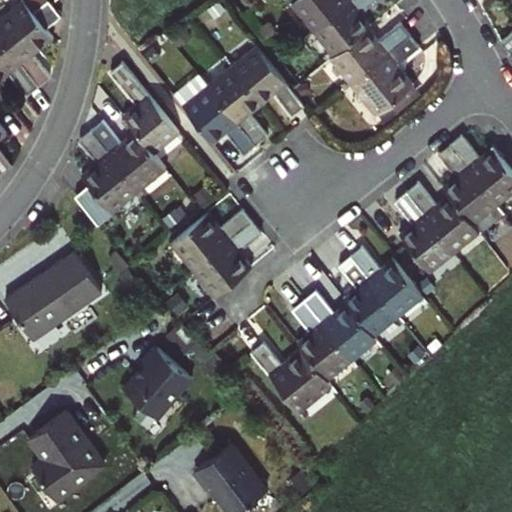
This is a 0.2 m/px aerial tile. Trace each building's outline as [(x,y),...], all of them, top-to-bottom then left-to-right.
[(301,0),(296,4),(317,31),(355,0),(301,0)] [(355,0),(317,31),(337,56),(366,32),(367,31),(358,19),(380,0),(355,0)] [(62,22),(48,6),(34,18),(47,34),(62,22)] [(47,34),(34,18),(25,7),(0,26),(0,40),(40,89),(52,79),(33,53),(51,39),(47,34)] [(354,82),(411,37),(402,25),(376,45),(366,32),(337,56),(335,57),(354,82)] [(508,56),(511,52),(511,34),(499,44),(508,56)] [(411,37),(354,82),(379,114),(410,89),(395,69),(421,48),(411,37)] [(0,40),(0,79),(8,74),(28,99),(40,89),(0,40)] [(232,70),(257,103),(273,90),(294,116),(305,107),(293,91),(280,76),(259,49),(232,70)] [(208,90),(254,147),(266,137),(246,111),(257,103),(232,70),(208,90)] [(128,126),(138,139),(153,158),(179,137),(133,80),(121,90),(141,116),(128,126)] [(242,157),(254,147),(208,90),(183,110),(208,141),(221,131),(242,157)] [(138,139),(123,151),(103,125),(90,135),(136,191),(163,170),(153,158),(138,139)] [(0,135),(3,133),(0,129),(0,177),(10,169),(0,156),(0,135)] [(109,213),(136,191),(90,135),(79,144),(99,170),(84,182),(89,188),(109,213)] [(448,144),(495,202),(511,188),(511,170),(495,150),(481,161),(459,135),(448,144)] [(452,199),(470,222),(495,202),(448,144),(437,153),(458,180),(445,190),(452,199)] [(452,250),(477,230),(470,222),(452,199),(439,210),(418,184),(406,193),(452,250)] [(111,216),(109,213),(89,188),(76,198),(98,226),(111,216)] [(428,270),(452,250),(406,193),(394,203),(415,229),(403,239),(428,270)] [(173,241),(196,270),(254,223),(244,211),(217,232),(204,216),(173,241)] [(218,297),(249,271),(237,256),(264,235),(254,223),(196,270),(218,297)] [(350,259),(396,315),(421,295),(396,264),(382,274),(361,249),(350,259)] [(41,274),(6,298),(34,338),(103,291),(76,251),(52,267),(53,272),(46,277),(41,274)] [(349,307),(371,335),(396,315),(350,259),(338,268),(358,293),(346,303),(349,307)] [(315,291),(302,301),(349,359),(374,338),(371,335),(349,307),(336,317),(315,291)] [(299,346),(305,354),(324,378),(349,359),(302,301),(291,310),(311,336),(299,346)] [(125,386),(159,415),(193,375),(157,344),(143,360),(145,362),(125,386)] [(298,411),(330,385),(324,378),(305,354),(284,371),(264,345),(252,355),(298,411)] [(68,408),(30,435),(45,456),(34,464),(57,496),(106,461),(68,408)] [(231,440),(194,469),(207,486),(209,484),(230,511),(233,511),(267,486),(231,440)]
